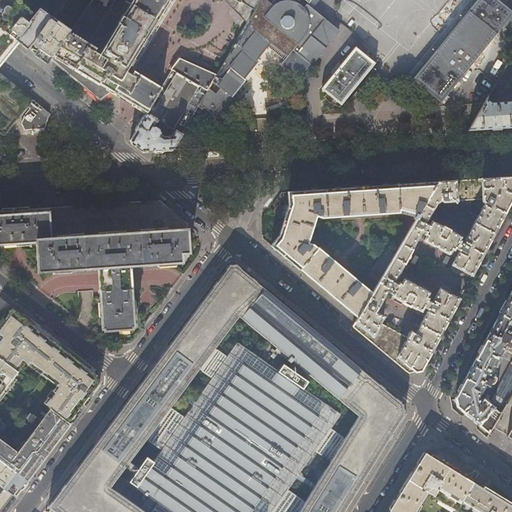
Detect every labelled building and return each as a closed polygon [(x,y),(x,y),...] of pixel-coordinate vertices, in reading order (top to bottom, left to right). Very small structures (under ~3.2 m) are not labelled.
[(0,0),(0,30),(3,28),(20,41),(30,29),(38,35),(39,34),(41,32),(33,26),(36,22),(18,7),(23,0),(0,0)] [(34,0),(46,9),(53,0),(34,0)] [(91,0),(70,32),(53,55),(111,91),(124,99),(130,102),(138,107),(146,112),(158,119),(166,124),(170,126),(175,129),(182,133),(190,118),(201,100),(216,76),(179,58),(161,88),(153,83),(140,75),(133,71),(132,74),(130,73),(126,71),(168,0),(225,0),(247,22),(259,0),(91,0)] [(174,0),(168,0),(126,71),(130,73),(174,0)] [(201,100),(223,118),(237,101),(231,96),(242,82),(240,81),(257,61),(251,55),(262,42),(284,60),(281,63),(299,78),(316,57),(338,30),(306,4),(303,8),(296,2),(286,0),(281,1),(278,0),(259,0),(247,22),(216,76),(201,100)] [(511,12),(496,0),(477,0),(413,79),(440,101),(511,13),(511,12)] [(53,55),(70,32),(55,19),(53,17),(41,32),(39,34),(38,35),(34,40),(34,42),(34,44),(35,45),(36,47),(51,59),(53,55)] [(7,57),(20,41),(3,28),(0,30),(0,65),(1,64),(7,57)] [(355,47),(322,88),(327,93),(341,104),(374,63),(355,47)] [(511,102),(491,104),(485,100),(483,103),(468,129),(493,128),(511,126),(511,54),(492,88),(499,92),(511,68),(511,102)] [(105,96),(111,91),(53,55),(51,59),(65,71),(92,93),(100,99),(105,96)] [(33,100),(0,72),(0,132),(3,136),(33,100)] [(398,80),(393,86),(385,80),(379,87),(386,93),(388,93),(391,95),(401,83),(398,80)] [(24,128),(41,127),(46,112),(37,104),(35,106),(35,107),(34,107),(33,106),(28,102),(25,105),(27,107),(22,113),(21,122),(24,128)] [(158,119),(146,112),(129,141),(134,144),(142,151),(157,150),(172,149),(182,133),(175,129),(172,134),(164,135),(159,132),(159,131),(159,130),(158,129),(158,128),(161,123),(157,121),(158,119)] [(476,256),(489,233),(502,208),(511,187),(508,179),(500,179),(493,179),(478,180),(465,181),(441,183),(438,182),(416,219),(395,254),(384,274),(373,292),(358,317),(354,324),(364,331),(383,348),(406,366),(418,364),(425,354),(436,332),(447,312),(454,297),(435,288),(428,301),(421,299),(424,292),(397,278),(393,284),(388,281),(418,231),(424,234),(421,240),(446,253),(449,246),(456,250),(449,265),(467,274),(476,256)] [(416,219),(438,182),(415,184),(371,187),(332,189),(289,192),(283,192),(283,201),(285,204),(287,203),(288,204),(291,205),(281,237),(280,237),(278,236),(271,246),(284,256),(311,278),(344,305),(358,317),(373,292),(318,247),(317,248),(313,244),(307,242),(316,216),(321,217),(398,213),(399,212),(399,210),(400,210),(415,213),(413,217),(416,219)] [(48,238),(187,229),(187,224),(159,201),(148,201),(114,204),(80,206),(46,208),(48,238)] [(0,244),(35,242),(35,239),(48,238),(46,208),(38,209),(0,211),(0,244)] [(35,239),(35,242),(38,273),(97,268),(130,266),(182,262),(182,253),(189,253),(187,229),(48,238),(35,239)] [(384,274),(395,254),(385,249),(374,268),(384,274)] [(388,439),(389,439),(392,434),(400,421),(404,416),(403,415),(404,413),(402,405),(403,404),(400,402),(401,401),(396,397),(395,398),(384,388),(384,387),(379,383),(379,384),(343,354),(317,332),(256,282),(257,281),(252,277),(251,278),(240,268),(240,267),(235,263),(234,264),(232,264),(230,264),(229,264),(226,269),(226,270),(217,281),(216,281),(213,286),(213,287),(65,484),(64,484),(61,489),(52,502),(52,501),(48,505),(48,506),(48,507),(53,511),(53,510),(55,511),(343,511),(347,506),(388,439)] [(130,266),(97,268),(98,279),(102,328),(104,328),(104,331),(131,329),(132,329),(132,327),(134,326),(134,324),(130,277),(130,266)] [(511,285),(507,294),(493,322),(481,345),(467,371),(451,396),(451,403),(470,419),(487,436),(499,416),(476,397),(475,390),(486,373),(500,344),(507,347),(505,351),(511,355),(511,337),(506,334),(511,320),(511,285)] [(0,433),(5,427),(0,424),(0,399),(15,381),(12,378),(16,372),(15,371),(23,361),(27,364),(26,365),(55,387),(43,404),(50,409),(70,424),(71,423),(70,422),(79,409),(80,409),(99,385),(98,384),(98,383),(94,379),(97,375),(89,369),(90,367),(78,358),(77,359),(61,347),(62,346),(50,335),(48,337),(34,326),(35,324),(33,323),(24,316),(22,314),(21,316),(12,309),(6,317),(4,316),(0,320),(0,333),(3,336),(0,339),(0,433)] [(0,460),(27,481),(39,465),(59,439),(70,424),(50,409),(43,404),(30,395),(5,427),(0,433),(0,460)] [(447,460),(444,458),(438,457),(435,459),(425,452),(417,465),(405,484),(393,503),(388,510),(390,511),(414,511),(427,492),(456,510),(473,482),(460,474),(448,467),(447,460)] [(0,485),(15,497),(27,481),(0,460),(0,485)] [(483,488),(473,482),(456,510),(459,511),(511,511),(511,506),(506,503),(483,488)] [(0,511),(3,511),(15,497),(0,485),(0,511)]
